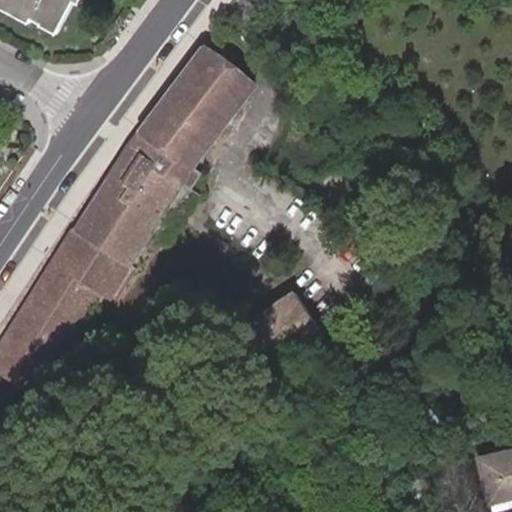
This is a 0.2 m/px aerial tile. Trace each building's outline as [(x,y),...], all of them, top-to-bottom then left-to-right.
[(46,15),(61,23),(72,0),(8,0),(14,3),(33,12),(44,18),(46,15)] [(33,12),(14,3),(12,8),(30,17),(33,12)] [(58,28),(61,23),(46,15),(44,18),(43,20),(58,28)] [(208,43),(232,62),(238,53),(214,35),(208,43)] [(128,147),(79,225),(39,287),(0,347),(0,365),(34,388),(43,374),(48,377),(56,364),(51,361),(68,335),(73,338),(81,325),(76,322),(93,296),(98,299),(105,287),(112,292),(133,259),(154,226),(171,235),(202,186),(185,174),(190,169),(197,174),(203,166),(195,160),(258,81),(232,62),(208,43),(206,42),(128,147)] [(292,341),(300,332),(303,327),(305,331),(322,320),(292,284),(267,302),(231,347),(263,378),(265,375),(273,382),(301,348),(292,341)] [(308,339),(300,332),(292,341),(301,348),(308,339)] [(423,431),(447,420),(436,398),(413,408),(423,431)] [(490,502),(511,497),(511,450),(480,458),(490,502)]
